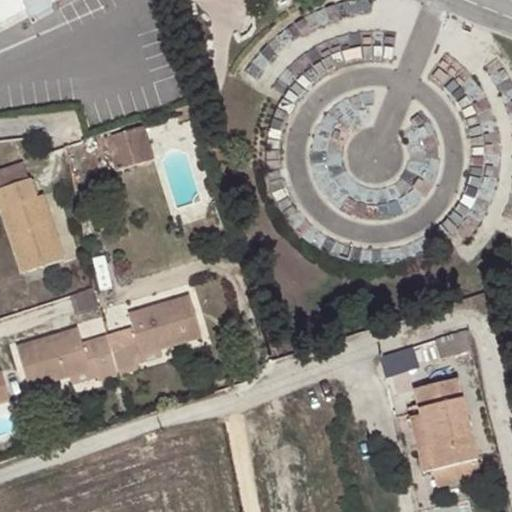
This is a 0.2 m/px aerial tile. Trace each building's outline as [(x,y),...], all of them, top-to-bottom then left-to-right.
[(0,0),(0,21),(27,7),(22,0),(53,0),(54,0),(0,0)] [(22,0),(27,7),(33,17),(55,5),(54,0),(53,0),(22,0)] [(194,117),(190,106),(169,113),(173,124),(194,117)] [(149,126),(111,138),(122,171),(161,159),(149,126)] [(26,275),(59,264),(52,242),(60,239),(46,197),(38,199),(32,180),(0,190),(0,213),(6,212),(26,275)] [(52,242),(59,264),(67,262),(60,239),(52,242)] [(133,329),(108,337),(119,375),(137,369),(134,358),(160,350),(203,337),(190,296),(128,315),(133,329)] [(119,375),(108,337),(84,344),(79,330),(17,348),(30,388),(71,377),(97,368),(101,380),(119,375)] [(467,330),(436,341),(442,360),(472,349),(467,330)] [(424,345),(382,359),(385,369),(427,355),(424,345)] [(134,358),(137,369),(164,362),(160,350),(134,358)] [(74,389),(101,380),(97,368),(71,377),(74,389)] [(2,374),(0,374),(0,405),(11,402),(2,374)] [(421,416),(434,471),(438,485),(481,475),(477,460),(459,381),(415,391),(421,416)] [(424,474),(434,471),(421,416),(411,418),(424,474)]
